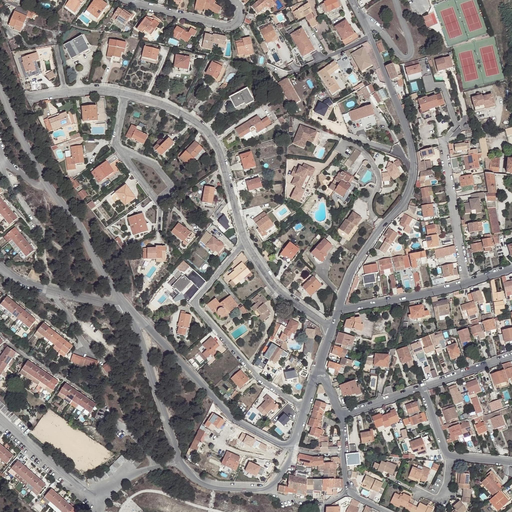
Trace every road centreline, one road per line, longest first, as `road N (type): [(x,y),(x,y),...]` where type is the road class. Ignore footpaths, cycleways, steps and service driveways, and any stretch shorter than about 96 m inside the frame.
road 1 (residential): [(0,90),(48,186),(124,304)]
road 2 (residential): [(306,407),(262,381),(195,303),(244,239)]
road 3 (residential): [(293,450),(236,422),(124,304)]
road 4 (residential): [(0,417),(90,495),(177,461)]
road 5 (residential): [(370,37),(412,153),(405,201),(381,227)]
road 6 (residential): [(125,93),(206,131),(244,239)]
road 7 (unknown): [(48,186),(6,160),(6,178),(57,248),(97,263)]
road 8 (residential): [(124,304),(177,461)]
road 9 (residential): [(442,138),(466,283)]
road 10 (residential): [(232,0),(240,13),(223,26),(127,0)]
road 11 (residential): [(338,310),(466,283)]
road 12 (residential): [(244,239),(275,286),(332,328)]
